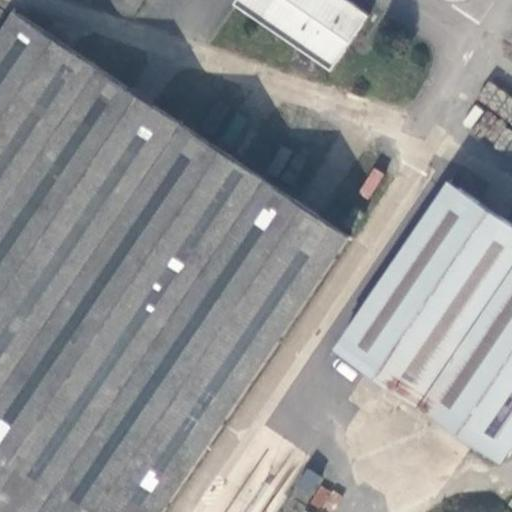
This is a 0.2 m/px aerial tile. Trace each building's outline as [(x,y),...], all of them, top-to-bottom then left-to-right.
[(107,0),(129,15),(138,0),(107,0)] [(330,77),(369,21),(339,0),(238,0),(232,9),(330,77)] [(17,15),(0,40),(0,511),(163,511),(348,239),(17,15)] [(511,227),(450,186),(339,352),(506,464),(511,454),(511,227)] [(334,511),(317,499),(307,511),(334,511)]
